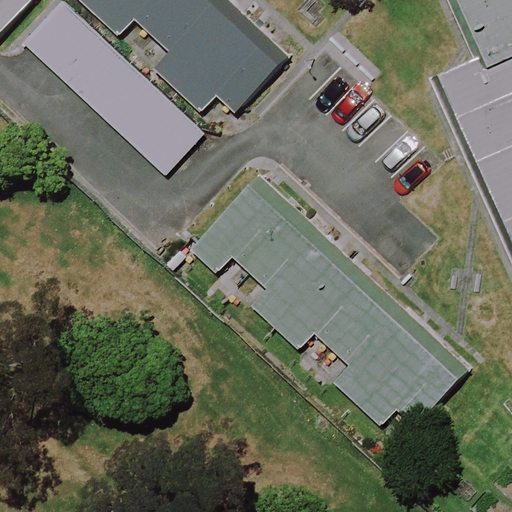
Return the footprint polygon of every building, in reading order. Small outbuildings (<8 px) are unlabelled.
[(0,0),(0,38),(4,42),(39,0),(0,0)] [(232,0),(74,0),(124,41),(136,28),(167,54),(152,72),(208,119),(222,102),(242,119),(297,54),(232,0)] [(511,0),(468,0),(491,51),(445,71),(511,222),(511,0)] [(206,135),(66,5),(29,44),(169,175),(206,135)] [(466,376),(257,183),(194,251),(302,350),(318,332),(351,363),(336,380),(405,443),(466,376)]
